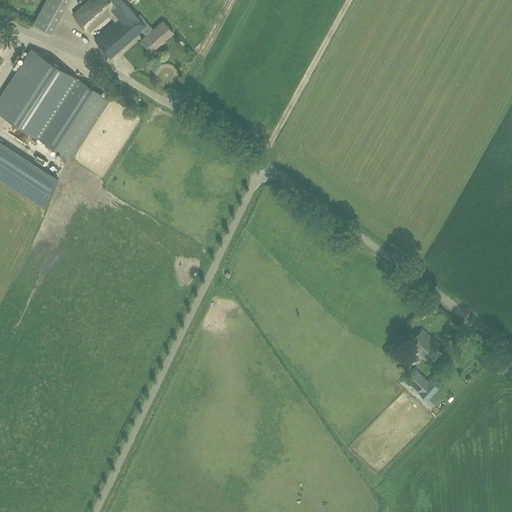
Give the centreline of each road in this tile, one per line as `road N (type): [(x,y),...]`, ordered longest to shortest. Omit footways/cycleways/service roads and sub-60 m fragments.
road 1 (unclassified): [(98,511),(262,167)]
road 2 (unclassified): [(511,347),(262,167)]
road 3 (unclassified): [(262,167),(127,80),(0,24)]
